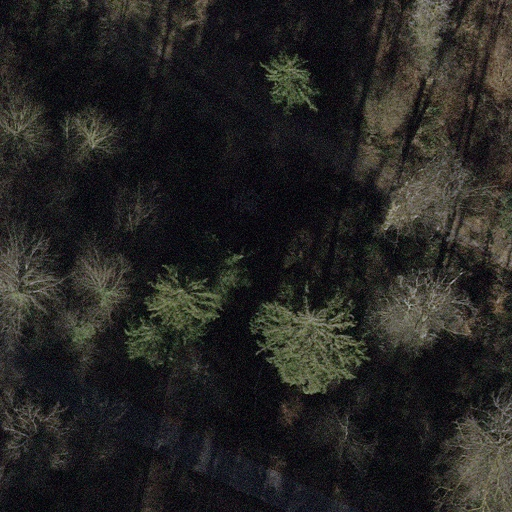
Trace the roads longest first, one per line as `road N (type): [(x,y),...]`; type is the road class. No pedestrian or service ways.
road 1 (track): [(118,0),(260,107),(511,251)]
road 2 (residential): [(320,511),(0,351)]
